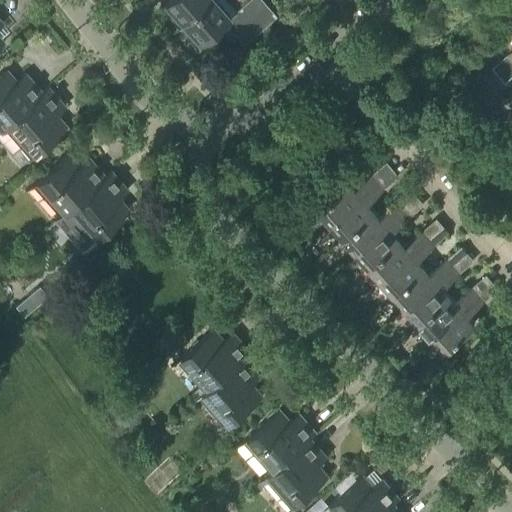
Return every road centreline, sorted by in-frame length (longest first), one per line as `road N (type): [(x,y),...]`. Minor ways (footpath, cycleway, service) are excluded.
road 1 (residential): [(508,511),(208,212),(203,125)]
road 2 (residential): [(511,265),(325,58)]
road 3 (residential): [(203,125),(150,104),(69,0)]
road 4 (residential): [(203,125),(250,119),(325,58)]
